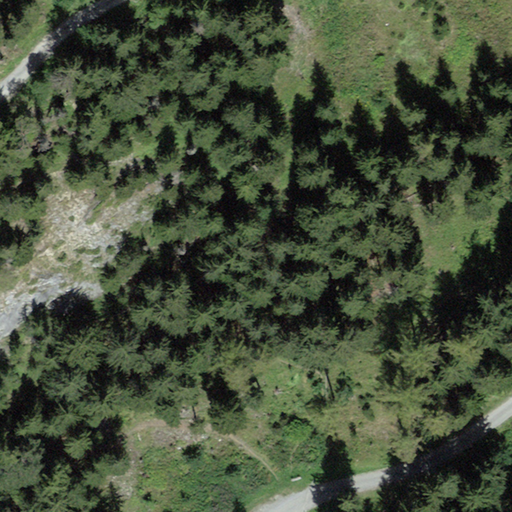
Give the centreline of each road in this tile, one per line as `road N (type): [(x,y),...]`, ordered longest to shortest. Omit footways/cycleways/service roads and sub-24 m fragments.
road 1 (track): [(299,511),(445,461),(511,417)]
road 2 (track): [(126,0),(57,39),(31,74),(0,92)]
